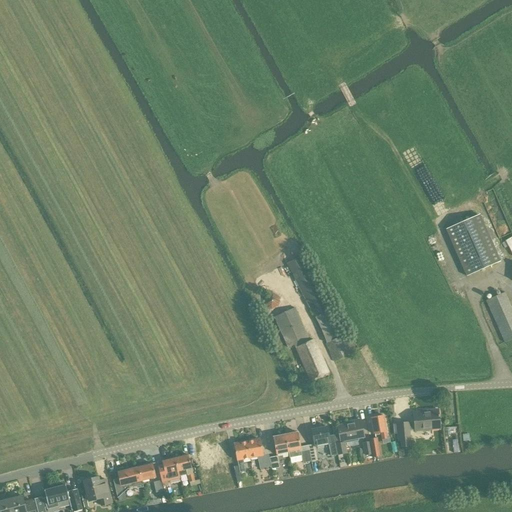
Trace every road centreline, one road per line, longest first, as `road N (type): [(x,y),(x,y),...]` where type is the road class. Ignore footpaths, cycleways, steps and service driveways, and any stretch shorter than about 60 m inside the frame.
road 1 (tertiary): [(511,384),(389,394),(250,419),(0,480)]
road 2 (track): [(101,454),(94,371),(0,190)]
